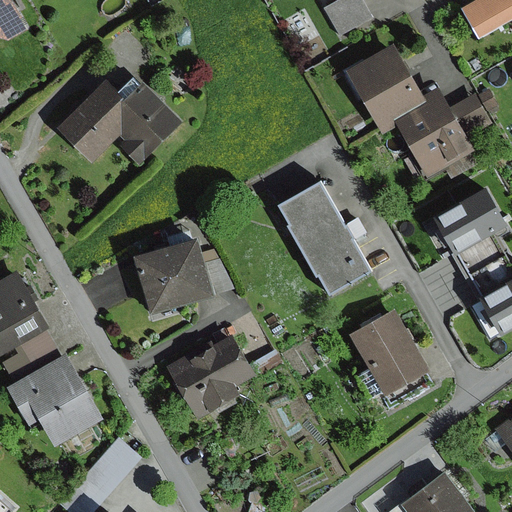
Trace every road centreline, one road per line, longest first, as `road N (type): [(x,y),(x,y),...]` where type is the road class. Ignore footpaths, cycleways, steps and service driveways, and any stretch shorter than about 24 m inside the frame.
road 1 (residential): [(198,511),(0,163)]
road 2 (residential): [(511,367),(316,511)]
